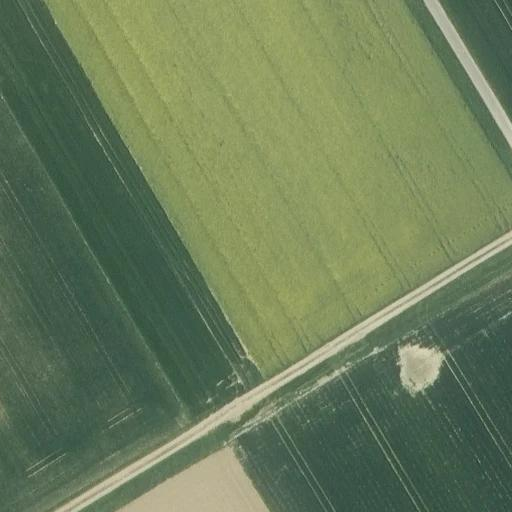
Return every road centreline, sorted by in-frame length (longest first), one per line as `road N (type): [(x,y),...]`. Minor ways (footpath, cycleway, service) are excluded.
road 1 (track): [(62,511),(511,237)]
road 2 (track): [(511,136),(428,0)]
